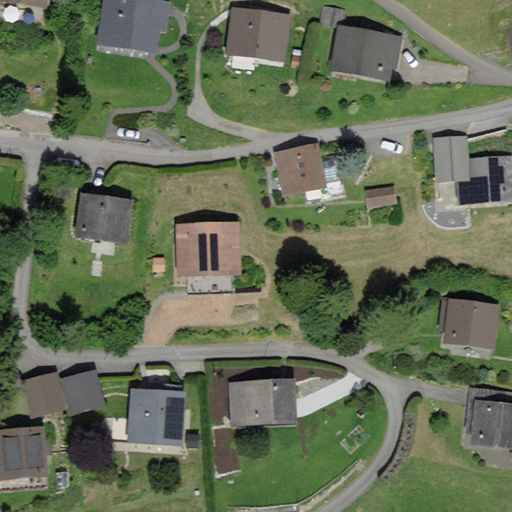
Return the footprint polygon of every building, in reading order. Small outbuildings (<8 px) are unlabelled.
[(162,2),(149,0),(106,0),(101,44),(155,52),(162,2)] [(294,16),(235,9),(233,28),(231,51),(289,57),(294,16)] [(343,13),(325,9),(323,20),(341,24),(343,13)] [(401,38),(341,27),(334,67),(388,77),(390,66),(395,67),(401,38)] [(467,138),(438,142),(443,193),(461,191),(463,209),(511,204),(511,165),(511,159),(469,163),(467,138)] [(325,185),(317,146),(279,153),(286,192),(325,185)] [(327,190),(339,190),(338,159),(326,159),(327,190)] [(393,188),(367,192),(369,205),(395,201),(393,188)] [(130,201),(84,195),(79,233),(125,240),(130,201)] [(238,271),(238,224),(181,224),(181,272),(238,271)] [(496,306),(452,301),(448,341),(491,346),(496,306)] [(95,372),(65,379),(73,410),(102,403),(95,372)] [(54,376),(27,383),(35,414),(62,407),(54,376)] [(294,381),(233,383),(234,422),(295,420),(294,381)] [(182,393),(134,390),(131,438),(179,441),(182,393)] [(511,396),(475,393),(470,439),(511,443),(511,396)] [(40,428),(0,431),(0,476),(44,472),(40,428)]
